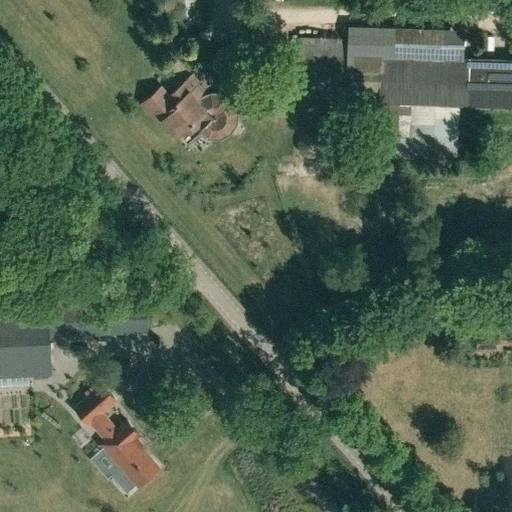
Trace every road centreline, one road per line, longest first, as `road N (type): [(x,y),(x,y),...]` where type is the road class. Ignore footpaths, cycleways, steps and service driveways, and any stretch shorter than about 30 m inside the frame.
road 1 (tertiary): [(416,511),(0,42)]
road 2 (unknown): [(482,23),(243,0)]
road 3 (track): [(0,292),(164,282),(201,267)]
